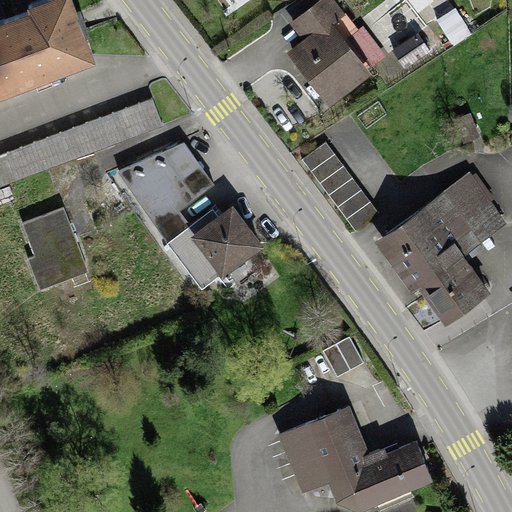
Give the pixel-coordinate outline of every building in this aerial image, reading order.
[(53,0),(35,0),(0,14),(0,89),(77,59),(53,0)] [(303,42),(284,59),(327,109),(364,77),(322,28),(339,14),(326,0),(323,0),(291,28),(303,42)] [(152,97),(0,153),(0,184),(162,123),(152,97)] [(325,150),(304,164),(349,231),(370,217),(325,150)] [(469,181),(376,246),(433,327),(486,290),(458,251),(499,223),(469,181)] [(221,206),(180,235),(207,274),(248,244),(221,206)] [(68,213),(27,228),(51,292),(92,277),(68,213)] [(348,337),(324,350),(338,376),(362,363),(348,337)] [(344,409),(275,438),(298,494),(327,482),(339,511),(340,511),(424,477),(408,440),(365,458),(344,409)]
